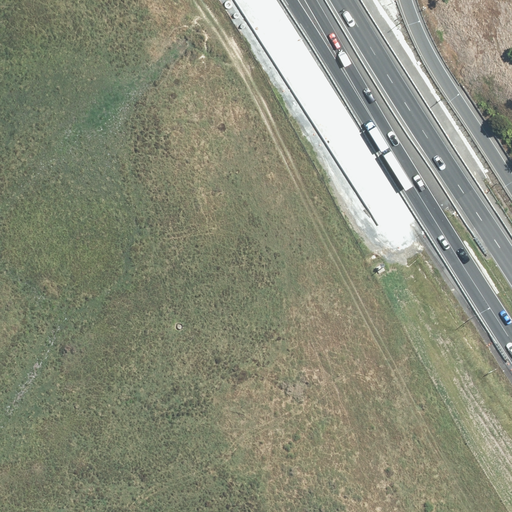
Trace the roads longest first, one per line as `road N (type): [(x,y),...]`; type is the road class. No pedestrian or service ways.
road 1 (unknown): [(184,511),(164,466),(163,427),(178,379),(228,311),(268,307),(298,314),(418,511)]
road 2 (motorway): [(511,339),(294,0)]
road 3 (motorway): [(343,0),(511,264)]
road 4 (motorway): [(405,0),(438,70),(511,183)]
